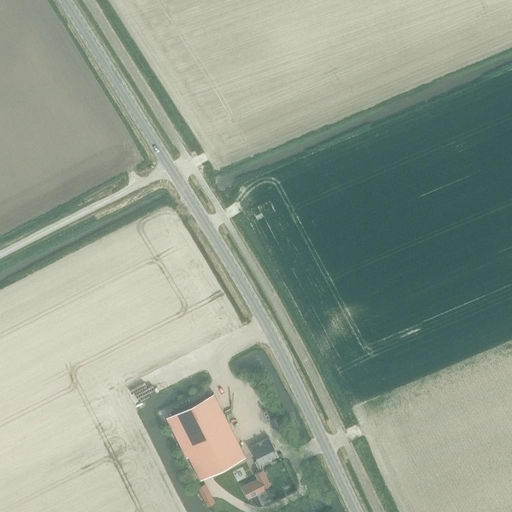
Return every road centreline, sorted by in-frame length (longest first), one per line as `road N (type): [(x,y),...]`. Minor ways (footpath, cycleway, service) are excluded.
road 1 (secondary): [(357,511),(265,326),(171,168)]
road 2 (secondary): [(171,168),(65,0)]
road 3 (unclassified): [(0,255),(171,168)]
